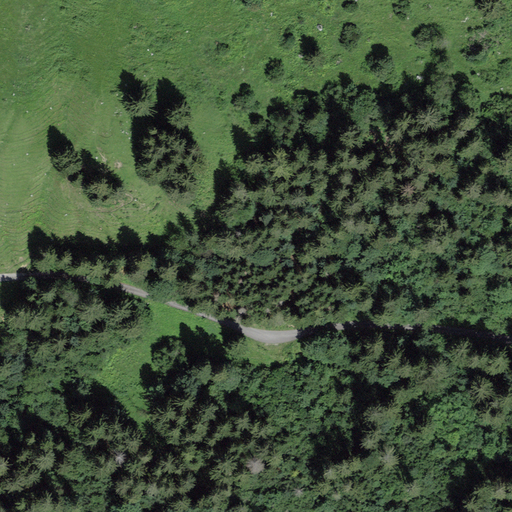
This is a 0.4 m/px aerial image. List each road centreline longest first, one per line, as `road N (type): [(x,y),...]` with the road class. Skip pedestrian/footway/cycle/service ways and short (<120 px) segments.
road 1 (track): [(266,334),(89,280),(0,277)]
road 2 (track): [(511,344),(371,325),(266,334)]
